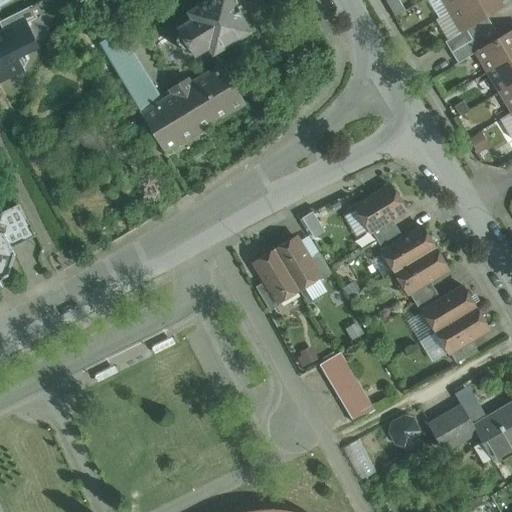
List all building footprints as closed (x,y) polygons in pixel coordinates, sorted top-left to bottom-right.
[(231,0),(210,0),(189,12),(194,21),(181,29),(178,42),(184,51),(196,55),(209,47),(213,54),(250,31),(231,0)] [(447,0),(453,10),(469,0),(447,0)] [(469,0),(453,10),(465,30),(487,17),(501,8),(496,0),(469,0)] [(487,17),(467,29),(473,40),(494,27),(487,17)] [(26,22),(0,35),(0,79),(23,68),(28,59),(24,50),(36,44),(26,22)] [(494,27),(473,40),(479,50),(500,37),(494,27)] [(465,30),(445,42),(452,52),(473,40),(467,29),(465,30)] [(479,50),(477,51),(478,51),(490,71),(511,57),(511,29),(500,37),(479,50)] [(142,79),(115,33),(99,42),(127,89),(141,80),(141,79),(142,79)] [(473,40),(452,52),(458,63),(478,51),(477,51),(479,50),(473,40)] [(511,57),(490,71),(502,91),(511,84),(511,57)] [(222,65),(190,84),(186,78),(170,88),(174,95),(157,105),(142,114),(141,114),(150,129),(151,129),(165,152),(245,103),(222,65)] [(142,79),(141,79),(141,80),(127,89),(142,114),(157,105),(142,79)] [(511,84),(502,91),(511,108),(511,84)] [(392,186),(355,208),(369,232),(371,231),(392,218),(406,210),(392,186)] [(19,204),(1,213),(0,216),(0,231),(5,234),(12,248),(36,236),(19,204)] [(392,218),(371,231),(378,241),(398,229),(392,218)] [(384,251),(382,252),(395,273),(436,248),(424,227),(404,239),(384,251)] [(398,229),(378,241),(384,251),(404,239),(398,229)] [(0,280),(8,276),(15,255),(12,248),(5,234),(0,231),(0,280)] [(309,259),(295,237),(275,249),(300,291),(320,279),(321,278),(309,259)] [(436,248),(395,273),(407,293),(409,292),(429,280),(449,268),(436,248)] [(300,291),(275,249),(254,262),(266,281),(279,303),(280,303),(300,291)] [(332,274),(319,253),(309,259),(321,278),(320,279),(321,280),(332,274)] [(429,280),(409,292),(415,303),(436,290),(429,280)] [(279,303),(266,281),(256,287),(270,311),(281,304),(280,303),(279,303)] [(442,300),(423,312),(423,313),(435,332),(477,307),(464,287),(442,300)] [(436,290),(415,303),(422,314),(423,313),(423,312),(442,300),(436,290)] [(477,307),(435,332),(448,353),(449,352),(470,340),(489,328),(477,307)] [(470,340),(449,352),(456,362),(476,350),(470,340)] [(375,411),(340,353),(320,365),(354,423),(375,411)] [(511,402),(496,412),(511,441),(511,402)] [(461,407),(430,425),(445,450),(476,431),(472,426),(461,407)] [(511,448),(511,441),(496,412),(472,426),(476,431),(493,460),(511,448)] [(402,451),(417,445),(407,417),(392,422),(402,451)] [(358,479),(373,473),(360,440),(345,445),(358,479)]
